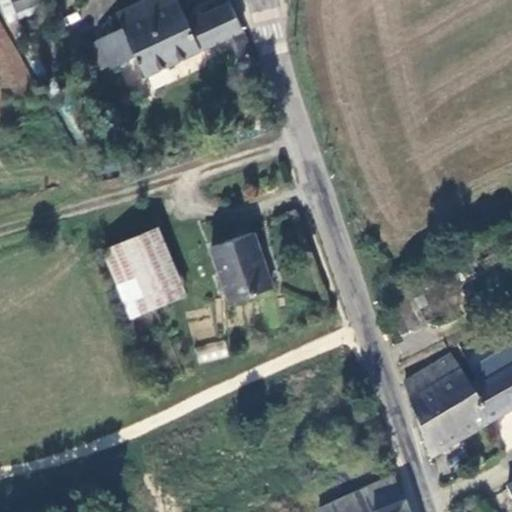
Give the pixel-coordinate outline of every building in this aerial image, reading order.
[(234,58),(246,52),(240,32),(226,0),(185,20),(174,0),(142,0),(113,13),(118,25),(94,36),(106,62),(108,67),(131,55),(140,74),(225,34),(234,58)] [(93,69),(106,62),(94,36),(82,42),(93,69)] [(151,89),(173,81),(169,70),(147,77),(151,89)] [(155,230),(103,251),(128,316),(180,295),(155,230)] [(210,252),(220,281),(228,302),(267,287),(248,237),(210,252)] [(413,298),(398,303),(411,332),(425,326),(413,298)] [(511,335),(498,345),(503,352),(511,365),(511,335)] [(225,340),(195,345),(198,362),(228,357),(225,340)] [(511,365),(503,352),(469,370),(478,387),(471,391),(489,424),(511,410),(511,365)] [(471,391),(453,361),(426,373),(460,440),(489,424),(471,391)] [(431,457),(460,440),(426,373),(404,383),(431,457)] [(405,511),(401,499),(367,511),(405,511)]
